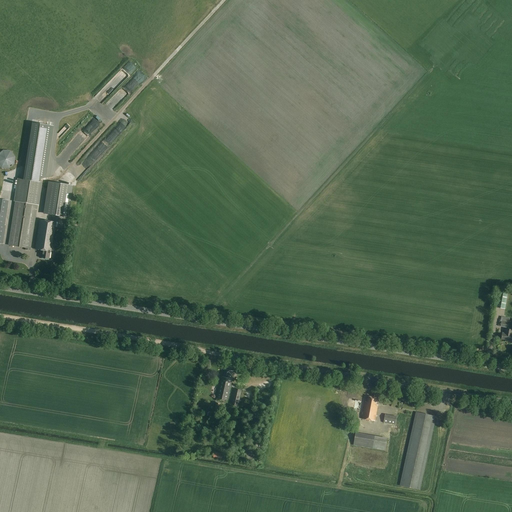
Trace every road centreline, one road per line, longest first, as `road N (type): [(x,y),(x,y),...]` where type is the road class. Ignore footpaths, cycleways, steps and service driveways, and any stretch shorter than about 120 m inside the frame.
road 1 (tertiary): [(511,368),(0,287)]
road 2 (unclassified): [(511,401),(197,348)]
road 3 (track): [(197,348),(0,316)]
